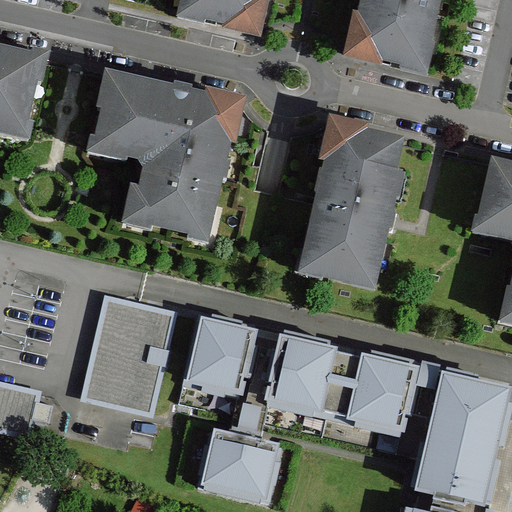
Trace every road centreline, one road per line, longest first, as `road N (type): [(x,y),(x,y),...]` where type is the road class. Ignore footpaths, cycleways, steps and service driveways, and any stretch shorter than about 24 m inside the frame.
road 1 (residential): [(264,74),(0,14)]
road 2 (residential): [(485,128),(320,85)]
road 3 (residential): [(485,128),(511,11)]
